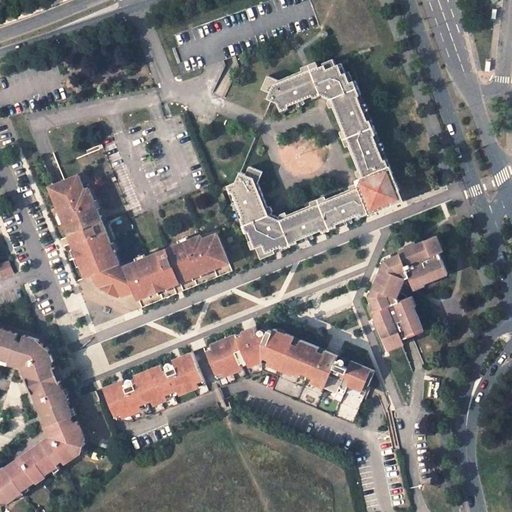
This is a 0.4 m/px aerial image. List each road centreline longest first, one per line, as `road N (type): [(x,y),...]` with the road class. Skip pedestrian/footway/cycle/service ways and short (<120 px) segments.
road 1 (tertiary): [(408,0),(492,233)]
road 2 (residential): [(0,157),(73,338)]
road 3 (tertiary): [(507,193),(450,34)]
road 4 (unclassified): [(511,324),(483,347),(463,396),(466,453)]
road 5 (tertiary): [(0,53),(138,6)]
